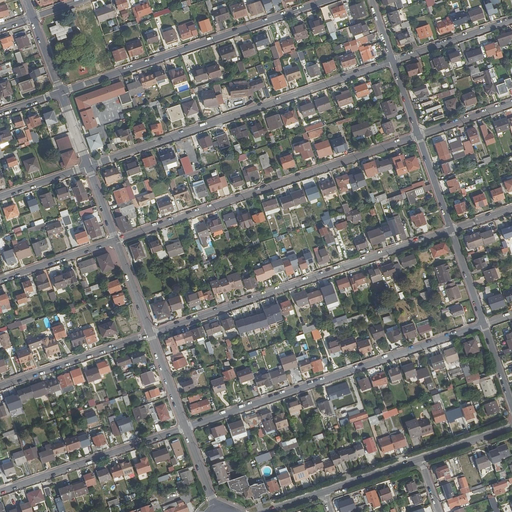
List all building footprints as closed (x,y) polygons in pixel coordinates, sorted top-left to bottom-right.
[(117,0),(115,1),(118,10),(128,6),(125,0),(117,0)] [(205,0),(209,13),(210,13),(214,12),(213,9),(209,0),(205,0)] [(271,0),(262,0),(266,10),(274,8),(273,5),(271,0)] [(395,2),(398,10),(404,8),(401,0),(382,0),(384,5),(395,2)] [(151,12),(148,2),(135,7),(138,17),(151,12)] [(243,15),(247,14),(244,3),(243,2),(230,6),(233,17),(242,14),(243,15)] [(260,5),(259,2),(248,5),(251,15),(263,11),(261,7),(260,5)] [(491,2),(484,4),(489,16),(498,13),(496,8),(493,9),(491,2)] [(107,7),(95,11),(98,22),(115,16),(111,3),(106,5),(107,7)] [(0,16),(9,14),(6,4),(0,6),(0,16)] [(341,19),(347,16),(346,13),(343,4),(340,5),(340,7),(338,7),(332,9),(334,18),(340,16),(341,19)] [(364,16),(360,4),(351,7),(355,19),(364,16)] [(91,7),(76,12),(79,21),(82,20),(84,28),(89,26),(89,25),(94,23),(93,20),(95,19),(94,16),(91,7)] [(154,17),(154,18),(171,12),(170,8),(153,14),(153,15),(154,17)] [(214,12),(217,22),(230,18),(226,8),(214,12)] [(471,21),(471,22),(484,18),(481,8),(468,13),(471,21)] [(120,12),(122,18),(128,16),(126,10),(120,12)] [(388,14),(392,27),(400,24),(401,23),(397,11),(388,14)] [(449,15),(450,17),(454,28),(460,26),(459,24),(464,22),(464,24),(468,22),(465,14),(465,13),(460,14),(460,13),(455,14),(455,13),(449,15)] [(440,34),(454,29),(454,28),(450,17),(447,19),(448,21),(437,24),(440,34)] [(66,38),(64,34),(71,32),(69,25),(65,26),(63,19),(55,21),(57,25),(50,27),(52,34),(56,33),(58,40),(66,38)] [(202,32),(212,29),(208,19),(199,22),(202,32)] [(324,30),(321,20),(315,22),(314,21),(310,22),(314,34),(324,30)] [(326,23),(329,34),(336,32),(333,21),(326,23)] [(412,42),(415,40),(408,21),(401,23),(400,24),(402,29),(406,27),(408,32),(397,35),(398,39),(401,45),(401,46),(412,42)] [(353,36),(354,36),(362,33),(369,31),(366,24),(363,26),(362,23),(350,27),(353,36)] [(297,28),(292,30),(296,40),(307,36),(303,24),(297,27),(297,28)] [(191,36),(188,26),(183,28),(181,25),(178,26),(181,35),(182,39),(186,38),(191,36)] [(420,39),(432,35),(429,25),(417,29),(420,39)] [(163,32),(167,44),(177,41),(177,39),(173,29),(163,32)] [(25,31),(14,35),(19,48),(29,45),(25,31)] [(157,39),(155,31),(145,35),(147,43),(157,39)] [(511,41),(511,40),(511,31),(504,34),(501,35),(497,37),(500,48),(511,44),(511,41)] [(266,33),(253,38),(257,47),(270,43),(266,33)] [(356,39),(358,48),(359,49),(361,49),(363,53),(364,53),(367,60),(372,58),(372,57),(374,56),(372,49),(369,49),(368,46),(363,48),(361,43),(374,39),(372,34),(364,37),(356,39)] [(0,40),(2,44),(10,41),(12,40),(11,36),(0,40)] [(290,51),(290,49),(295,47),(292,39),(281,43),(284,53),(290,51)] [(355,40),(349,42),(349,43),(344,44),(346,49),(351,47),(352,50),(358,48),(356,39),(355,40)] [(89,50),(90,51),(95,49),(92,40),(86,42),(89,50)] [(126,45),(129,56),(143,51),(140,42),(131,45),(130,43),(126,45)] [(245,58),(256,54),(252,42),(241,46),(245,58)] [(280,58),(284,57),(279,42),(275,43),(276,46),(280,58)] [(497,42),(492,44),(491,43),(488,44),(488,43),(483,44),(488,57),(493,55),(495,59),(502,57),(499,46),(498,46),(497,42)] [(106,53),(109,52),(107,45),(104,46),(105,51),(95,54),(98,59),(101,68),(110,64),(106,53)] [(233,45),(219,50),(223,62),(238,57),(233,45)] [(280,58),(276,46),(271,48),(275,60),(279,59),(280,58)] [(126,57),(123,48),(112,52),(115,61),(126,57)] [(484,59),(481,49),(466,54),(470,64),(484,59)] [(464,60),(461,51),(450,55),(451,59),(449,60),(450,63),(452,62),(452,63),(455,62),(455,63),(464,60)] [(343,68),(351,65),(351,64),(356,62),(353,54),(340,58),(343,68)] [(449,69),(447,62),(444,63),(442,57),(431,61),(434,69),(436,68),(437,71),(446,68),(447,70),(449,69)] [(326,73),(331,72),(331,70),(336,68),(333,60),(323,63),(326,73)] [(409,76),(422,72),(419,62),(406,67),(409,76)] [(211,79),(221,75),(218,64),(207,68),(211,79)] [(263,64),(257,66),(260,74),(265,72),(263,64)] [(311,77),(320,74),(317,64),(312,66),(312,65),(307,66),(311,77)] [(21,73),(25,72),(23,66),(14,69),(16,75),(19,74),(20,76),(22,75),(21,73)] [(284,70),(288,82),(294,80),(293,78),(301,75),(297,66),(284,70)] [(473,67),(468,69),(471,76),(473,75),(480,73),(478,68),(474,70),(473,67)] [(30,73),(32,78),(41,76),(39,68),(30,73)] [(193,72),(196,81),(207,78),(204,68),(193,72)] [(174,69),(168,72),(173,85),(187,80),(184,69),(179,71),(179,72),(176,73),(175,72),(174,69)] [(162,70),(153,73),(154,74),(156,81),(165,78),(162,70)] [(488,70),(480,73),(473,75),(475,81),(484,78),(487,86),(485,87),(488,96),(496,93),(493,84),(491,81),(488,70)] [(156,81),(154,74),(143,78),(143,76),(139,77),(143,88),(157,83),(156,81)] [(275,89),(286,86),(283,75),(272,79),(275,89)] [(139,77),(139,76),(134,78),(136,82),(127,85),(129,91),(130,96),(144,91),(143,88),(139,77)] [(34,86),(31,78),(18,83),(21,91),(34,86)] [(0,83),(0,95),(0,97),(7,94),(7,93),(11,91),(7,81),(0,83)] [(256,81),(250,83),(250,84),(252,90),(260,87),(264,86),(263,82),(257,84),(256,81)] [(130,96),(129,91),(125,92),(121,82),(76,98),(86,129),(88,129),(96,126),(97,126),(90,105),(119,95),(122,105),(132,102),(130,96)] [(376,96),(375,96),(377,101),(384,98),(383,94),(380,95),(378,88),(381,87),(379,83),(372,86),(376,96)] [(499,96),(508,93),(505,83),(496,86),(499,96)] [(215,92),(221,90),(219,84),(212,86),(215,92)] [(243,95),(254,95),(253,91),(252,90),(250,84),(242,84),(230,85),(231,94),(243,94),(243,95)] [(358,97),(369,93),(366,84),(354,88),(358,97)] [(418,94),(420,101),(424,99),(427,98),(426,96),(428,95),(425,86),(413,90),(415,95),(418,94)] [(438,99),(457,93),(456,88),(449,90),(437,95),(438,99)] [(353,102),(349,90),(344,92),(344,94),(341,95),(335,97),(339,107),(353,102)] [(461,94),(465,106),(477,102),(473,90),(461,94)] [(209,108),(219,107),(213,91),(203,92),(205,105),(209,104),(209,107),(209,108)] [(216,96),(220,105),(225,103),(221,94),(216,96)] [(315,103),(318,113),(331,108),(327,97),(322,98),(322,100),(315,103)] [(446,103),(447,107),(449,112),(459,109),(456,99),(446,103)] [(160,104),(158,100),(149,104),(141,106),(142,110),(160,104)] [(198,111),(195,100),(183,104),(187,116),(192,115),(191,113),(198,111)] [(386,117),(397,113),(396,108),(395,108),(392,100),(382,104),(386,117)] [(301,107),(304,117),(315,113),(312,103),(301,107)] [(165,119),(160,104),(157,106),(162,120),(165,119)] [(184,117),(180,106),(175,107),(175,106),(171,108),(171,109),(168,110),(168,108),(165,109),(167,115),(170,114),(172,121),(184,117)] [(284,125),(285,126),(289,124),(290,123),(292,122),(294,123),(298,121),(294,110),(289,112),(281,115),(284,125)] [(53,111),(43,114),(47,125),(57,122),(56,117),(55,117),(53,111)] [(29,119),(25,120),(28,129),(32,128),(32,127),(41,124),(38,115),(35,116),(35,114),(28,117),(29,119)] [(271,130),(281,126),(279,119),(280,119),(278,114),(273,116),(270,117),(267,118),(271,130)] [(22,125),(24,124),(21,117),(14,120),(16,127),(22,125)] [(507,120),(506,119),(493,123),(497,133),(510,129),(507,121),(507,120)] [(367,136),(373,134),(370,125),(368,122),(351,128),(354,138),(365,135),(366,134),(367,136)] [(382,124),(386,135),(394,132),(391,122),(382,124)] [(264,135),(260,123),(257,124),(257,125),(251,127),(255,138),(264,135)] [(305,129),(306,133),(323,127),(322,123),(305,129)] [(373,134),(373,135),(378,133),(375,123),(370,125),(373,134)] [(136,138),(146,135),(143,124),(133,128),(136,138)] [(153,133),(156,132),(157,135),(163,134),(160,124),(151,127),(153,133)] [(484,125),(480,127),(485,141),(493,138),(491,134),(487,135),(484,125)] [(245,131),(243,126),(231,130),(233,135),(236,134),(238,139),(249,135),(247,130),(245,131)] [(100,127),(89,131),(91,136),(86,137),(90,150),(102,146),(99,139),(103,137),(100,127)] [(474,128),(467,131),(470,141),(471,144),(479,141),(477,136),(479,136),(477,132),(476,133),(474,128)] [(13,139),(9,129),(3,134),(0,135),(0,146),(1,146),(0,144),(8,141),(13,139)] [(127,140),(131,139),(128,129),(124,131),(119,132),(120,138),(121,140),(126,138),(127,140)] [(311,138),(323,134),(321,130),(309,134),(311,138)] [(220,149),(230,146),(226,133),(216,136),(220,149)] [(17,136),(19,143),(26,141),(24,134),(17,136)] [(62,168),(75,163),(77,160),(68,136),(56,140),(64,162),(60,163),(62,168)] [(209,136),(200,139),(199,140),(202,149),(203,148),(206,147),(212,145),(209,136)] [(343,138),(332,142),(336,154),(347,150),(343,138)] [(333,154),(328,140),(314,145),(318,156),(327,153),(328,155),(328,156),(333,154)] [(460,140),(450,144),(453,152),(454,152),(456,151),(458,150),(459,151),(463,150),(460,140)] [(435,144),(441,161),(451,158),(445,141),(435,144)] [(466,150),(464,151),(466,156),(474,153),(471,144),(470,141),(464,143),(466,150)] [(314,156),(309,142),(299,146),(299,143),(294,145),(295,148),(294,148),(296,153),(301,151),(303,150),(306,158),(314,156)] [(233,146),(237,156),(241,155),(243,155),(239,144),(233,146)] [(505,159),(502,148),(496,150),(498,155),(500,160),(505,159)] [(174,151),(160,156),(163,166),(177,161),(174,151)] [(466,156),(464,151),(455,154),(453,155),(454,157),(455,160),(466,156)] [(291,155),(280,159),(284,169),(295,166),(291,155)] [(398,175),(407,171),(403,159),(405,158),(403,155),(392,158),(398,175)] [(144,167),(146,172),(149,171),(147,167),(149,166),(149,167),(152,166),(152,165),(153,164),(156,164),(153,156),(143,159),(145,167),(144,167)] [(15,157),(6,160),(9,167),(18,164),(15,157)] [(184,171),(185,174),(193,172),(191,165),(188,157),(180,159),(184,171)] [(418,164),(417,161),(415,157),(404,161),(408,171),(419,168),(418,164)] [(28,172),(39,168),(35,158),(24,161),(28,172)] [(273,171),(268,158),(265,159),(265,160),(260,161),(262,166),(263,166),(266,175),(270,174),(269,172),(273,171)] [(374,161),(378,173),(392,168),(389,160),(379,163),(378,160),(374,161)] [(130,164),(129,162),(124,164),(129,178),(142,173),(137,161),(130,164)] [(367,177),(378,173),(374,161),(363,165),(367,177)] [(454,165),(452,161),(450,161),(446,163),(442,164),(444,171),(443,171),(444,175),(450,173),(449,169),(453,167),(452,166),(454,165)] [(241,169),(246,183),(259,178),(255,165),(241,169)] [(113,168),(107,170),(108,171),(105,172),(103,173),(106,184),(121,179),(117,168),(113,169),(113,168)] [(234,188),(243,184),(239,172),(229,176),(234,188)] [(352,190),(367,185),(362,173),(355,175),(348,178),(350,183),(352,190)] [(347,184),(350,183),(348,178),(348,176),(347,174),(336,178),(341,192),(349,189),(347,184)] [(211,192),(217,190),(216,188),(222,186),(218,176),(207,181),(211,192)] [(148,179),(143,181),(147,190),(152,189),(148,179)] [(327,183),(319,185),(323,197),(337,192),(333,179),(326,182),(327,183)] [(447,182),(451,193),(460,190),(457,179),(447,182)] [(78,201),(88,198),(81,180),(75,182),(76,186),(73,187),(78,201)] [(413,190),(425,186),(424,182),(412,186),(413,190)] [(413,196),(426,192),(426,190),(431,188),(430,184),(425,186),(413,190),(407,193),(405,193),(406,197),(409,205),(415,203),(413,196)] [(130,201),(132,200),(135,199),(131,185),(127,187),(125,188),(130,201)] [(198,198),(208,194),(205,185),(193,189),(195,194),(197,193),(198,198)] [(304,188),(308,200),(320,197),(316,185),(304,188)] [(66,187),(55,191),(59,201),(69,197),(66,187)] [(172,192),(175,199),(180,197),(181,199),(184,198),(186,202),(191,200),(186,187),(172,192)] [(130,201),(125,188),(124,188),(114,192),(118,205),(130,201)] [(505,199),(501,188),(491,191),(494,202),(505,199)] [(291,195),(294,205),(305,201),(302,191),(297,192),(291,194),(291,195)] [(154,195),(153,192),(144,196),(146,201),(154,198),(153,195),(154,195)] [(54,205),(49,193),(40,196),(44,209),(54,205)] [(400,201),(403,200),(403,198),(401,194),(387,199),(389,205),(398,202),(399,204),(401,203),(400,201)] [(487,205),(483,194),(473,198),(477,208),(487,205)] [(283,209),(294,205),(291,195),(285,197),(285,198),(280,200),(283,209)] [(146,203),(146,201),(144,196),(137,198),(140,205),(146,203)] [(30,212),(39,209),(35,197),(26,201),(30,212)] [(132,200),(135,209),(141,207),(140,205),(137,198),(135,199),(132,200)] [(156,202),(160,214),(168,211),(168,209),(173,208),(169,198),(156,202)] [(391,210),(389,205),(387,199),(378,202),(373,204),(381,228),(383,233),(391,231),(388,222),(394,220),(394,219),(392,214),(391,210)] [(123,232),(132,229),(129,222),(127,223),(126,221),(125,222),(123,216),(136,211),(135,209),(132,200),(130,201),(118,205),(117,205),(118,209),(115,210),(118,218),(116,219),(120,230),(123,232)] [(265,212),(278,207),(276,200),(262,204),(265,212)] [(458,215),(467,211),(464,202),(455,205),(458,215)] [(342,206),(345,214),(350,212),(347,204),(342,206)] [(18,215),(15,206),(10,208),(9,207),(4,209),(7,219),(18,215)] [(265,212),(266,215),(279,211),(278,207),(265,212)] [(93,213),(91,208),(78,212),(80,217),(83,216),(93,213)] [(363,220),(359,209),(350,212),(345,214),(347,221),(351,220),(352,223),(363,220)] [(421,214),(419,215),(416,215),(415,211),(409,213),(412,221),(414,220),(416,227),(426,223),(422,213),(421,214)] [(242,228),(253,224),(249,212),(238,216),(242,228)] [(237,223),(233,213),(224,216),(227,227),(237,223)] [(255,224),(264,220),(262,213),(252,216),(255,224)] [(68,215),(61,217),(62,219),(64,226),(71,224),(68,215)] [(399,217),(398,217),(394,219),(394,220),(400,235),(403,234),(404,234),(399,217)] [(82,222),(83,225),(88,240),(101,235),(95,218),(85,221),(82,222)] [(223,228),(220,218),(208,222),(212,232),(223,228)] [(338,230),(348,227),(346,222),(336,225),(338,230)] [(47,231),(48,236),(52,235),(52,233),(56,232),(57,233),(63,231),(60,223),(52,225),(46,227),(47,231)] [(78,245),(89,241),(88,240),(83,225),(82,226),(84,232),(75,235),(78,245)] [(205,236),(209,235),(206,225),(200,226),(196,228),(203,248),(206,247),(205,244),(207,243),(205,236)] [(511,226),(509,227),(506,228),(501,230),(504,239),(511,236),(511,226)] [(326,228),(319,230),(321,236),(324,235),(326,243),(334,240),(331,232),(327,233),(326,228)] [(383,233),(381,228),(367,233),(372,246),(386,241),(384,235),(383,233)] [(480,234),(478,229),(463,234),(467,246),(483,241),(480,234)] [(480,234),(483,241),(484,245),(495,242),(492,230),(480,234)] [(386,241),(386,242),(394,239),(391,232),(384,235),(386,241)] [(354,241),(358,251),(368,246),(365,237),(354,241)] [(32,244),(36,257),(41,256),(39,252),(48,249),(47,247),(49,247),(46,239),(32,244)] [(148,243),(152,254),(162,251),(158,239),(148,243)] [(15,241),(12,242),(18,260),(32,255),(27,241),(17,244),(15,241)] [(165,246),(169,256),(183,252),(180,242),(165,246)] [(145,256),(139,243),(129,247),(134,260),(145,256)] [(434,259),(441,257),(440,255),(448,252),(445,243),(430,248),(434,259)] [(319,265),(330,261),(325,249),(320,251),(320,252),(322,258),(317,260),(319,265)] [(311,252),(303,255),(304,257),(307,265),(315,262),(311,252)] [(13,253),(4,255),(8,266),(11,264),(12,266),(13,265),(13,264),(16,263),(13,253)] [(114,268),(109,254),(97,258),(103,272),(114,268)] [(403,267),(415,262),(412,255),(401,259),(403,267)] [(307,265),(304,257),(297,259),(301,270),(308,267),(307,265)] [(484,261),(482,257),(474,260),(478,270),(486,267),(484,261)] [(97,267),(94,258),(78,264),(82,274),(97,267)] [(274,273),(285,270),(281,259),(271,262),(271,264),(274,273)] [(396,273),(393,265),(392,263),(381,267),(385,277),(396,273)] [(396,273),(397,276),(402,274),(398,263),(393,265),(396,273)] [(454,282),(456,281),(455,279),(451,280),(448,281),(447,280),(444,272),(449,270),(446,263),(434,267),(440,284),(436,285),(436,288),(443,286),(454,282)] [(270,276),(275,274),(274,273),(271,264),(262,267),(263,268),(266,279),(270,277),(270,276)] [(500,266),(498,267),(485,272),(489,281),(497,278),(495,272),(499,271),(500,274),(503,273),(500,266)] [(373,282),(382,279),(378,267),(368,270),(373,282)] [(254,271),(255,276),(257,281),(262,280),(263,281),(267,279),(266,279),(263,268),(254,271)] [(66,274),(63,275),(66,285),(77,281),(74,271),(66,273),(66,274)] [(38,282),(36,282),(39,290),(49,286),(45,273),(36,277),(38,282)] [(239,288),(243,287),(238,273),(227,276),(227,278),(231,288),(231,290),(236,288),(238,287),(239,288)] [(354,277),(349,279),(353,290),(357,289),(357,287),(367,283),(364,273),(353,276),(354,277)] [(255,285),(258,284),(257,281),(255,276),(253,277),(252,274),(242,277),(246,289),(256,286),(255,285)] [(57,289),(67,286),(66,285),(63,275),(53,278),(57,289)] [(227,278),(219,281),(223,292),(223,293),(228,292),(227,290),(231,288),(227,278)] [(339,289),(349,286),(346,278),(337,281),(339,289)] [(431,290),(434,289),(430,279),(424,281),(427,289),(428,291),(431,290)] [(110,294),(121,290),(117,280),(106,284),(110,294)] [(218,280),(210,283),(213,292),(216,291),(217,294),(223,292),(219,281),(218,280)] [(31,281),(22,284),(25,293),(34,291),(31,281)] [(456,287),(454,282),(443,286),(449,302),(460,298),(458,292),(459,291),(458,286),(456,287)] [(332,284),(321,288),(321,290),(324,299),(326,304),(337,300),(332,284)] [(508,304),(511,302),(511,288),(503,291),(508,304)] [(324,299),(321,290),(317,291),(317,290),(306,294),(309,303),(310,304),(324,299)] [(421,293),(420,294),(423,301),(426,299),(433,296),(431,290),(428,291),(421,293)] [(201,291),(197,293),(200,300),(207,298),(208,300),(212,298),(210,291),(202,294),(201,291)] [(306,294),(305,291),(302,292),(294,295),(298,307),(309,303),(306,294)] [(197,293),(197,292),(186,296),(190,307),(201,303),(200,300),(197,293)] [(28,301),(25,293),(16,296),(19,304),(24,302),(28,301)] [(124,304),(122,298),(123,298),(122,293),(112,297),(116,307),(124,304)] [(0,296),(0,305),(9,303),(6,294),(0,296)] [(501,294),(487,299),(491,310),(505,305),(501,294)] [(179,295),(168,299),(172,310),(183,306),(179,295)] [(107,297),(98,300),(100,306),(103,305),(102,303),(108,301),(107,297)] [(276,302),(279,310),(282,316),(289,314),(288,311),(292,309),(289,300),(281,303),(280,301),(276,302)] [(169,315),(165,301),(153,305),(158,319),(169,315)] [(441,310),(442,313),(451,310),(453,317),(463,313),(461,306),(459,307),(458,304),(441,310)] [(274,322),(269,307),(263,309),(264,313),(268,324),(274,322)] [(268,324),(264,313),(257,315),(261,326),(268,324)] [(356,318),(348,321),(348,322),(348,323),(363,318),(362,314),(356,316),(356,318)] [(261,326),(257,315),(250,318),(254,328),(261,326)] [(33,317),(20,321),(20,322),(22,326),(35,321),(33,317)] [(234,327),(231,318),(222,321),(225,330),(234,327)] [(254,328),(250,318),(243,320),(247,330),(254,328)] [(348,321),(347,319),(337,323),(333,324),(334,327),(348,322),(348,321)] [(247,330),(243,320),(236,322),(239,333),(247,330)] [(219,321),(204,326),(207,335),(222,330),(219,321)] [(420,335),(432,331),(428,321),(417,325),(420,335)] [(116,332),(113,322),(99,327),(102,337),(116,332)] [(406,339),(417,335),(413,323),(402,327),(406,339)] [(375,340),(386,336),(381,324),(370,328),(375,340)] [(52,328),(55,338),(56,340),(66,336),(62,325),(52,328)] [(306,325),(301,327),(304,334),(305,334),(312,331),(317,330),(315,325),(307,328),(306,325)] [(193,330),(190,331),(192,337),(195,336),(196,338),(204,336),(201,326),(193,329),(193,330)] [(86,341),(86,342),(91,341),(91,343),(96,341),(92,329),(83,332),(86,341)] [(319,331),(318,329),(317,330),(312,331),(315,339),(321,337),(319,331)] [(397,340),(402,338),(399,329),(388,333),(391,343),(398,341),(397,340)] [(8,330),(0,333),(0,345),(2,344),(3,347),(10,344),(7,338),(9,337),(7,333),(9,332),(8,330)] [(69,335),(73,347),(86,342),(86,341),(83,332),(82,331),(69,335)] [(172,352),(173,354),(179,352),(177,346),(193,341),(192,337),(190,331),(168,339),(169,340),(165,342),(167,346),(170,345),(173,352),(172,352)] [(503,350),(505,355),(511,352),(511,333),(506,335),(508,340),(507,340),(509,348),(503,350)] [(27,340),(30,349),(30,350),(43,345),(42,340),(40,335),(27,340)] [(48,338),(42,340),(43,345),(47,357),(53,355),(53,354),(52,352),(60,350),(56,340),(55,338),(48,340),(48,338)] [(357,348),(354,338),(339,342),(342,350),(343,354),(354,350),(354,349),(357,348)] [(342,350),(339,342),(338,339),(326,344),(330,353),(331,353),(342,350)] [(371,350),(368,339),(356,343),(360,354),(371,350)] [(475,340),(463,344),(467,355),(479,351),(475,340)] [(189,354),(192,353),(194,357),(197,356),(194,348),(188,350),(189,354)] [(447,351),(447,350),(443,351),(448,364),(459,360),(455,348),(447,351)] [(30,349),(17,354),(20,363),(33,359),(31,354),(30,350),(30,349)] [(342,350),(331,353),(332,358),(343,354),(342,350)] [(135,352),(129,354),(130,356),(133,364),(133,365),(141,363),(141,364),(145,362),(143,357),(145,357),(143,351),(135,353),(135,352)] [(176,369),(187,365),(183,355),(172,359),(176,369)] [(298,365),(297,362),(295,355),(280,360),(283,368),(284,370),(298,365)] [(434,371),(446,367),(442,355),(436,357),(435,356),(430,358),(434,371)] [(133,364),(130,356),(115,361),(118,369),(133,364)] [(311,368),(308,359),(297,362),(298,365),(301,373),(305,372),(304,371),(311,368)] [(314,372),(323,369),(320,360),(311,363),(314,372)] [(460,364),(466,380),(472,378),(467,361),(460,364)] [(96,365),(97,368),(100,375),(110,372),(106,362),(96,365)] [(406,379),(417,375),(416,372),(413,364),(402,368),(406,379)] [(391,382),(402,378),(398,367),(387,371),(391,382)] [(97,368),(84,373),(88,383),(101,379),(100,375),(97,368)] [(235,376),(232,368),(222,372),(225,380),(235,376)] [(237,373),(240,383),(254,378),(254,377),(251,368),(237,373)] [(287,379),(284,370),(283,368),(269,372),(273,384),(287,379)] [(417,375),(419,380),(425,378),(425,379),(430,378),(427,368),(421,370),(422,371),(420,371),(419,370),(416,372),(417,375)] [(461,379),(461,380),(465,378),(463,373),(462,374),(460,368),(449,372),(451,378),(461,375),(462,378),(461,379)] [(69,373),(74,386),(84,382),(80,369),(69,373)] [(155,383),(151,372),(140,375),(144,387),(155,383)] [(254,378),(257,386),(265,383),(266,386),(273,384),(269,372),(256,377),(256,376),(254,377),(254,378)] [(380,386),(388,384),(384,373),(374,376),(374,377),(370,378),(374,388),(380,386)] [(466,380),(467,384),(479,380),(489,376),(488,373),(472,378),(466,380)] [(60,389),(61,391),(62,394),(74,390),(72,385),(69,374),(57,378),(61,389),(60,389)] [(222,392),(226,390),(222,377),(210,381),(214,393),(221,391),(222,392)] [(430,378),(425,379),(429,390),(434,389),(430,378)] [(182,383),(185,390),(194,387),(192,381),(193,381),(192,380),(189,381),(188,379),(185,380),(186,382),(182,383)] [(370,388),(367,379),(359,381),(362,391),(370,388)] [(491,379),(480,382),(486,397),(496,393),(491,379)] [(47,394),(48,395),(55,393),(61,391),(60,389),(57,380),(47,384),(47,382),(43,383),(47,394)] [(326,389),(330,400),(345,395),(350,393),(351,393),(347,382),(326,389)] [(34,397),(34,399),(47,394),(43,383),(30,388),(34,397)] [(20,402),(25,400),(34,397),(30,388),(17,393),(20,402)] [(159,396),(157,389),(145,393),(148,400),(159,396)] [(199,399),(197,394),(187,397),(189,402),(199,399)] [(438,394),(432,396),(434,402),(441,399),(439,394),(438,394)] [(313,406),(309,395),(301,398),(304,408),(313,406)] [(87,402),(90,408),(96,406),(93,399),(87,402)] [(193,414),(210,408),(207,399),(189,405),(193,414)] [(331,415),(329,409),(328,408),(332,406),(330,400),(326,402),(319,404),(318,404),(320,410),(325,409),(327,416),(331,415)] [(97,410),(97,411),(103,409),(103,407),(110,404),(109,401),(96,406),(97,410)] [(301,409),(299,401),(287,405),(289,413),(299,410),(301,409)] [(488,416),(499,412),(496,401),(485,405),(488,416)] [(0,407),(0,415),(1,415),(1,417),(4,416),(3,414),(6,414),(6,416),(9,415),(5,403),(2,404),(3,406),(0,407)] [(147,405),(133,410),(136,419),(151,414),(149,410),(147,405)] [(155,408),(161,422),(169,419),(164,405),(155,408)] [(284,414),(281,407),(274,409),(276,417),(284,414)] [(474,418),(472,412),(474,411),(473,407),(464,410),(467,421),(474,418)] [(151,414),(154,423),(158,421),(153,408),(149,410),(151,414)] [(446,414),(449,424),(454,422),(454,420),(463,416),(460,408),(446,414)] [(269,410),(256,415),(257,420),(265,417),(267,421),(263,423),(267,433),(275,430),(269,410)] [(342,419),(348,417),(346,410),(340,412),(342,419)] [(446,420),(442,410),(433,413),(436,423),(446,420)] [(94,411),(85,415),(88,425),(98,421),(94,411)] [(368,417),(366,411),(353,415),(349,417),(348,417),(351,423),(368,417)] [(291,425),(287,414),(276,417),(280,429),(291,425)] [(257,420),(256,415),(244,418),(246,423),(249,422),(251,426),(258,423),(257,420)] [(114,437),(120,435),(120,433),(116,422),(114,416),(108,419),(114,437)] [(116,422),(120,433),(133,428),(129,418),(122,420),(121,420),(116,422)] [(340,423),(342,427),(350,424),(347,418),(344,419),(345,421),(340,423)] [(410,440),(422,436),(421,435),(417,423),(416,419),(405,423),(410,440)] [(421,435),(433,431),(428,419),(417,423),(421,435)] [(228,425),(231,436),(246,431),(242,420),(228,425)] [(354,423),(356,430),(363,428),(363,425),(361,420),(354,423)] [(217,443),(226,440),(224,435),(226,434),(223,426),(211,430),(214,438),(215,438),(217,443)] [(97,437),(93,439),(96,448),(106,444),(102,433),(102,432),(96,434),(96,435),(97,437)] [(87,434),(78,437),(81,447),(90,444),(87,434)] [(391,439),(395,449),(406,445),(402,435),(391,439)] [(384,453),(395,449),(391,439),(390,436),(387,437),(388,440),(380,442),(380,443),(384,453)] [(67,452),(80,447),(77,437),(64,442),(67,452)] [(369,453),(372,452),(372,451),(376,449),(372,438),(364,441),(366,447),(367,447),(369,453)] [(50,447),(54,456),(67,452),(64,442),(50,447)] [(176,457),(183,455),(178,443),(172,445),(171,445),(176,457)] [(358,457),(365,454),(361,444),(354,447),(355,448),(346,451),(349,460),(350,461),(358,458),(358,457)] [(251,446),(255,457),(259,456),(255,445),(251,446)] [(506,445),(497,448),(500,458),(510,454),(506,445)] [(38,455),(42,464),(55,460),(54,456),(50,447),(50,446),(45,447),(47,452),(38,455)] [(38,457),(35,448),(24,452),(25,455),(27,454),(29,460),(38,457)] [(213,465),(224,461),(223,456),(219,458),(218,454),(221,452),(220,448),(208,452),(213,465)] [(500,458),(497,448),(488,451),(493,463),(501,460),(500,458)] [(170,459),(166,449),(160,451),(161,453),(153,456),(156,464),(170,459)] [(346,451),(346,450),(339,452),(339,453),(331,456),(333,461),(334,466),(342,463),(342,462),(349,460),(346,451)] [(16,464),(26,461),(22,451),(13,454),(16,464)] [(259,456),(255,457),(257,463),(271,458),(270,456),(269,454),(269,452),(259,456)] [(475,460),(476,463),(479,470),(490,467),(487,456),(482,458),(479,459),(475,460)] [(138,465),(141,475),(147,473),(151,472),(147,458),(140,460),(141,464),(138,465)] [(324,468),(323,464),(320,458),(312,460),(313,461),(304,464),(305,466),(308,475),(317,472),(316,471),(324,468)] [(226,467),(224,461),(213,465),(212,466),(214,472),(215,471),(217,479),(219,485),(227,482),(231,480),(229,475),(227,467),(226,467)] [(334,466),(333,461),(323,464),(324,468),(326,473),(329,472),(332,471),(333,472),(336,471),(334,466)] [(12,475),(15,474),(12,463),(2,466),(5,477),(9,476),(9,475),(11,474),(12,475)] [(127,476),(134,473),(130,463),(127,464),(125,465),(124,463),(123,464),(127,476)] [(501,470),(498,463),(497,463),(494,464),(496,468),(495,468),(498,476),(505,473),(503,470),(501,470)] [(113,479),(123,476),(120,465),(115,466),(116,467),(114,468),(110,469),(113,479)] [(299,466),(290,469),(291,470),(294,479),(302,476),(303,477),(309,476),(308,475),(305,466),(300,467),(299,466)] [(439,482),(447,479),(451,478),(447,466),(437,469),(435,471),(439,482)] [(96,473),(100,483),(110,479),(107,470),(101,472),(101,471),(96,473)] [(185,487),(193,484),(192,480),(190,471),(180,474),(183,482),(177,484),(179,489),(185,487)] [(288,472),(277,476),(280,485),(291,482),(288,472)] [(85,483),(87,487),(95,484),(92,474),(83,477),(85,482),(85,483)] [(467,493),(470,492),(469,489),(464,475),(455,478),(456,480),(457,480),(458,482),(459,481),(462,489),(465,488),(467,493)] [(245,476),(231,480),(227,482),(229,488),(231,489),(232,488),(238,490),(237,492),(240,493),(244,492),(246,498),(252,496),(254,500),(257,499),(255,493),(251,494),(249,487),(245,476)] [(270,493),(276,491),(273,482),(275,481),(274,478),(270,480),(271,482),(267,483),(270,493)] [(453,493),(449,482),(441,485),(447,500),(451,498),(450,494),(453,493)] [(494,484),(493,485),(494,487),(496,495),(503,492),(502,488),(500,482),(499,482),(494,484)] [(75,498),(89,493),(87,487),(85,483),(72,488),(75,497),(75,498)] [(258,485),(261,495),(267,493),(264,483),(258,485)] [(404,495),(412,493),(409,483),(401,486),(404,495)] [(257,484),(249,487),(251,494),(255,493),(257,499),(262,497),(261,495),(258,485),(257,484)] [(71,485),(58,490),(62,501),(75,497),(72,488),(71,486),(71,485)] [(48,487),(43,489),(46,498),(52,496),(48,487)] [(378,492),(381,501),(392,498),(389,488),(378,492)] [(31,505),(43,500),(40,490),(27,495),(31,505)] [(367,495),(363,497),(366,504),(372,502),(374,507),(379,505),(378,500),(375,491),(366,494),(367,495)] [(423,503),(420,494),(412,497),(415,506),(423,503)] [(463,495),(457,497),(448,501),(451,508),(464,504),(463,501),(465,501),(465,502),(468,501),(467,499),(464,500),(463,495)] [(493,511),(497,511),(493,498),(491,499),(489,500),(493,511)] [(137,511),(140,511),(136,499),(135,499),(132,500),(131,500),(133,507),(134,510),(128,511),(137,511)] [(355,511),(367,508),(366,505),(355,508),(352,499),(338,504),(340,511),(355,511)] [(133,507),(131,500),(122,503),(122,504),(124,510),(133,507)] [(168,510),(168,511),(188,511),(186,505),(184,506),(182,501),(176,503),(177,505),(178,505),(179,507),(177,508),(176,507),(168,510)] [(65,511),(62,502),(56,504),(59,511),(65,511)] [(32,511),(29,503),(20,506),(21,511),(32,511)]
